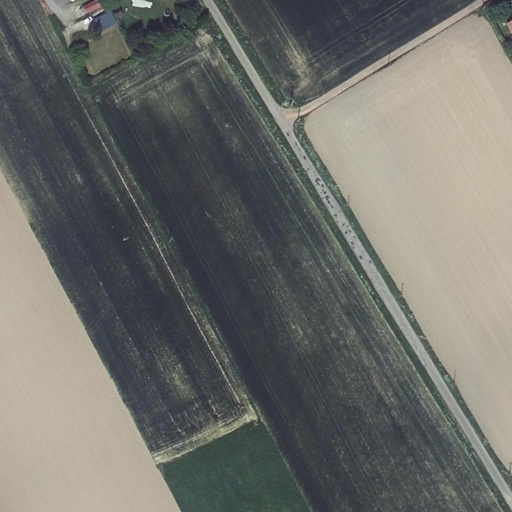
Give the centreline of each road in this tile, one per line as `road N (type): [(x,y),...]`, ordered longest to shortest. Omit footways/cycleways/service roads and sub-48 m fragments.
road 1 (unclassified): [(210,0),(511,501)]
road 2 (track): [(283,123),(489,0)]
